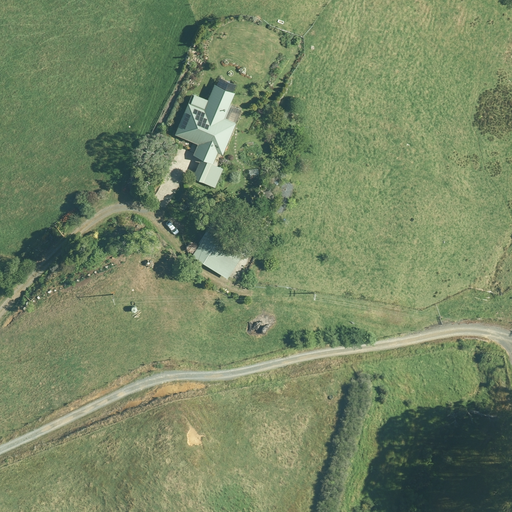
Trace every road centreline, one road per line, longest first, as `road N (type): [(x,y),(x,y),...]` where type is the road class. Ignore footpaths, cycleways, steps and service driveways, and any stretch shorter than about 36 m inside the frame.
road 1 (unknown): [(0,458),(155,387),(239,383),(327,362),(407,360),(454,343)]
road 2 (unknown): [(99,195),(0,309)]
